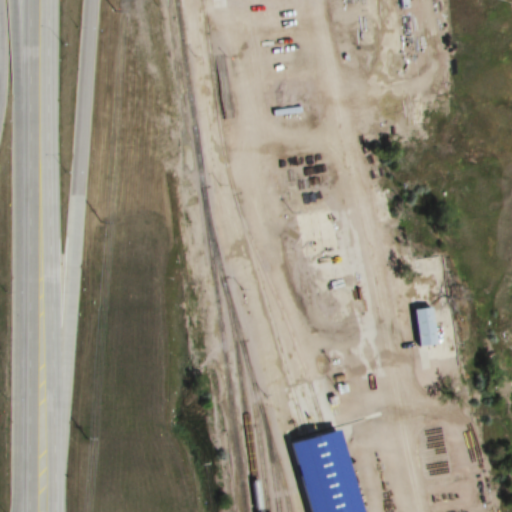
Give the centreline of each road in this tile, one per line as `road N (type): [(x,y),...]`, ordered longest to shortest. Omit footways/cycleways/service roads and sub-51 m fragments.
road 1 (primary): [(37,511),(67,328),(91,0)]
road 2 (primary): [(14,0),(15,511)]
road 3 (primary): [(36,240),(37,511)]
road 4 (primary): [(37,0),(36,240)]
